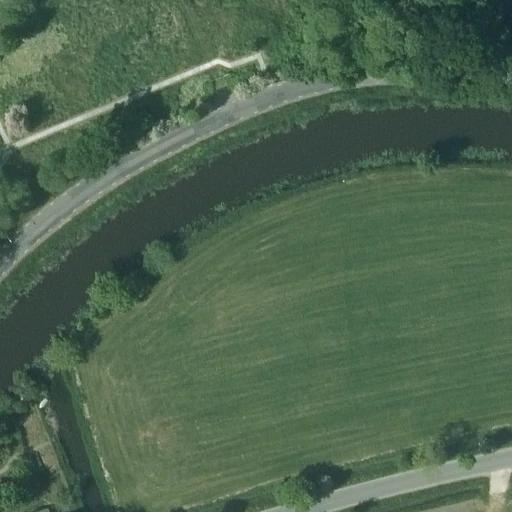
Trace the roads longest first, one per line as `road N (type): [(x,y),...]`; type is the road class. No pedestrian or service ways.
road 1 (tertiary): [(0,263),(76,193),(274,95),(331,76),(511,75)]
road 2 (unclassified): [(304,511),(511,461)]
road 3 (track): [(233,113),(180,0)]
